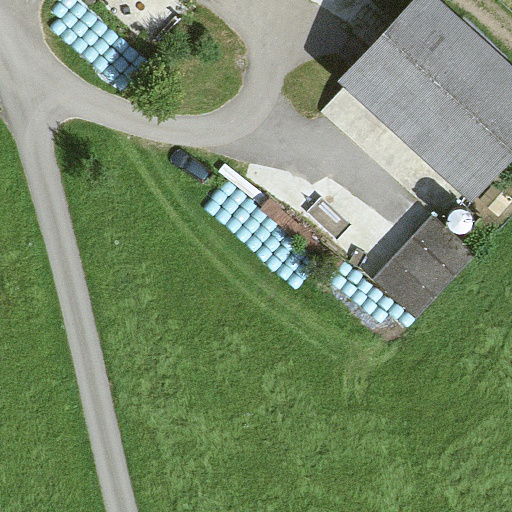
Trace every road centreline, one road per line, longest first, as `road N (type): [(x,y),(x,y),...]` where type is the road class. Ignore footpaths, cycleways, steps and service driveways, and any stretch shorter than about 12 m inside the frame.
road 1 (track): [(122,511),(21,94)]
road 2 (track): [(287,0),(262,86),(247,110),(218,126),(179,129),(55,95),(21,94)]
